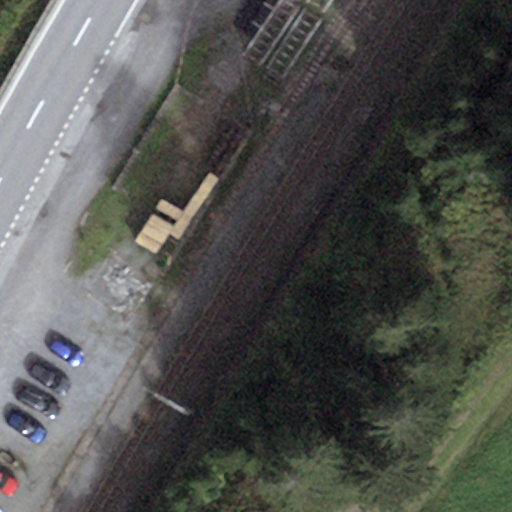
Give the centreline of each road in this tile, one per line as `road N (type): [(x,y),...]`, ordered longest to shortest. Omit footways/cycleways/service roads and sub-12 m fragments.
road 1 (secondary): [(115,0),(0,201)]
road 2 (track): [(511,370),(414,499),(371,511)]
